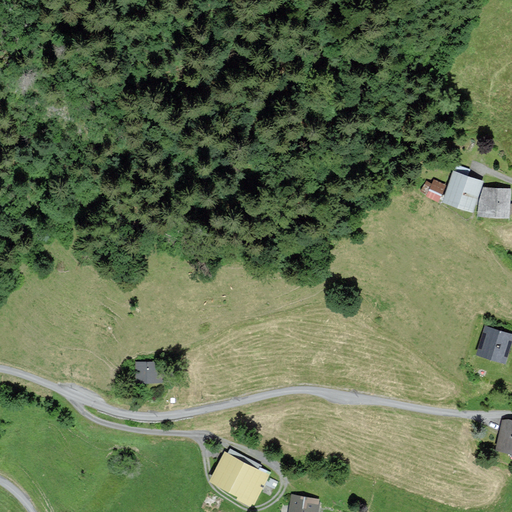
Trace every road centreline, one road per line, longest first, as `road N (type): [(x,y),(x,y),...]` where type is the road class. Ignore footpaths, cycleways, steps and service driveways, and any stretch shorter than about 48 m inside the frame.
road 1 (unclassified): [(0,369),(150,416),(294,390),(511,415)]
road 2 (track): [(73,394),(104,423),(198,438),(210,481),(249,508),(272,501),(282,474),(260,455),(199,432)]
